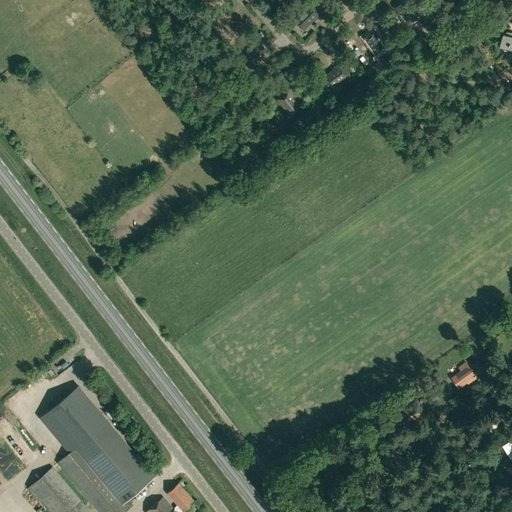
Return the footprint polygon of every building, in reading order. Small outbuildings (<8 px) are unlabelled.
[(311,4),(295,20),(304,29),(313,19),(314,21),(321,14),(311,4)] [(413,6),(400,14),(412,33),(423,26),(416,16),(418,15),(413,6)] [(234,7),(217,23),(226,32),(235,24),(236,26),(244,19),(234,7)] [(375,29),(361,38),(374,57),(384,50),(377,39),(380,37),(375,29)] [(503,34),(499,46),(508,49),(507,54),(511,55),(511,33),(507,32),(506,35),(503,34)] [(260,44),(245,56),(252,65),(261,58),(262,60),(269,54),(260,44)] [(335,70),(325,76),(332,86),(349,75),(341,63),(333,68),(335,70)] [(290,90),(279,99),(291,114),(301,107),(294,98),(295,97),(290,90)] [(476,377),(466,363),(460,368),(462,371),(453,378),(459,387),(470,379),(472,381),(476,377)] [(98,511),(124,511),(133,505),(128,499),(154,477),(78,386),(43,416),(72,451),(57,462),(98,511)] [(39,442),(49,434),(46,430),(36,438),(39,442)] [(50,511),(90,511),(53,467),(29,487),(50,511)] [(182,511),(195,501),(179,483),(167,493),(179,505),(174,509),(174,510),(162,497),(145,511),(182,511)]
